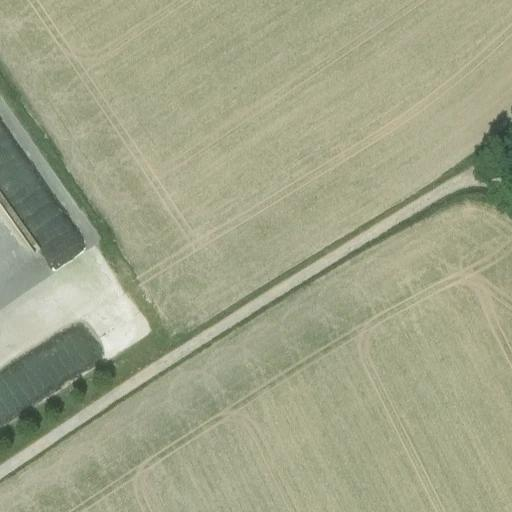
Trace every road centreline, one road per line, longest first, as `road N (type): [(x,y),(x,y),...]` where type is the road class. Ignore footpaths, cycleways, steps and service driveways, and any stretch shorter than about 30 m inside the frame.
road 1 (track): [(472,189),(196,372)]
road 2 (unclassified): [(196,372),(0,485)]
